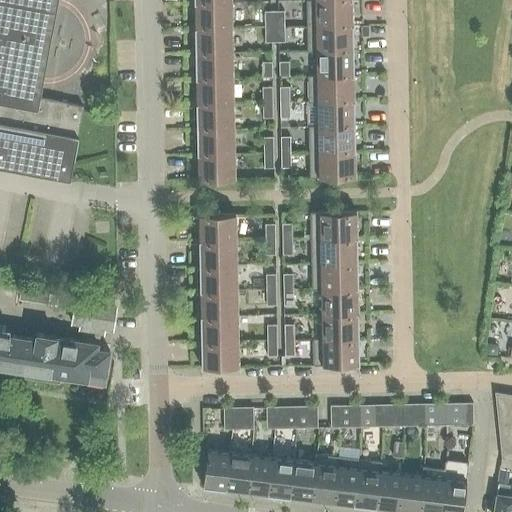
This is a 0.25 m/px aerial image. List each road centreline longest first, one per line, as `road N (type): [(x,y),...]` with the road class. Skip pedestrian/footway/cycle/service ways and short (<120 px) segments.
road 1 (unclassified): [(157,388),(149,0)]
road 2 (residential): [(405,383),(399,0)]
road 3 (residential): [(157,388),(405,383)]
road 4 (unclassified): [(138,502),(0,483)]
